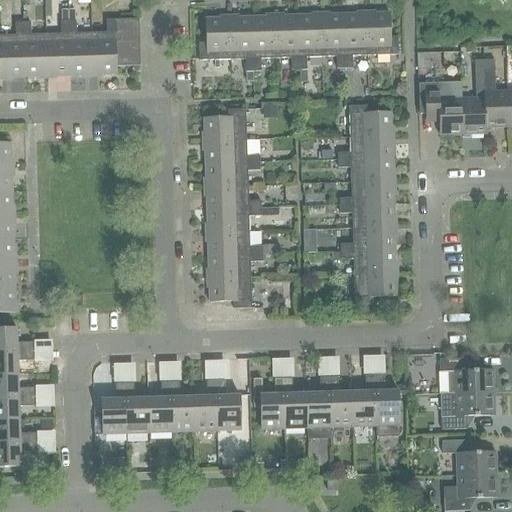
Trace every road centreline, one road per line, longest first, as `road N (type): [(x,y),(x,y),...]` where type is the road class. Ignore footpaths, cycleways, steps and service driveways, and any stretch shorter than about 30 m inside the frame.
road 1 (residential): [(167,342),(432,335),(428,183),(511,180)]
road 2 (residential): [(167,342),(159,109),(0,113)]
road 3 (residential): [(167,342),(72,346),(76,506)]
road 4 (residential): [(76,506),(263,499),(293,511)]
